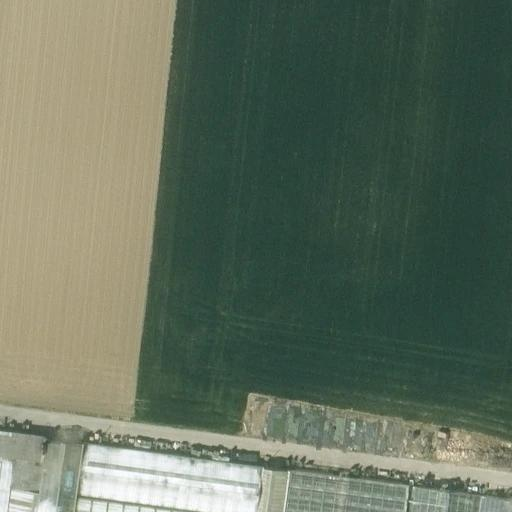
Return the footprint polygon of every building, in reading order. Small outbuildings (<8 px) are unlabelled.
[(43,438),(0,431),(0,511),(35,511),(43,458),(40,458),(41,452),(43,453),(44,447),(44,446),(44,443),(42,443),(43,438)] [(72,511),(82,443),(43,438),(42,443),(44,443),(44,446),(44,447),(43,453),(41,452),(40,458),(43,458),(35,511),(72,511)] [(261,467),(82,443),(72,511),(283,511),(289,471),(261,468),(261,467)] [(404,511),(408,486),(289,471),(283,511),(404,511)] [(472,511),(474,495),(413,487),(409,511),(472,511)] [(511,511),(511,500),(474,495),(472,511),(511,511)]
